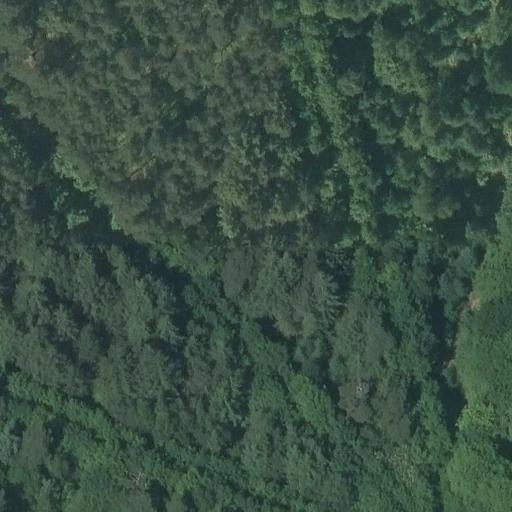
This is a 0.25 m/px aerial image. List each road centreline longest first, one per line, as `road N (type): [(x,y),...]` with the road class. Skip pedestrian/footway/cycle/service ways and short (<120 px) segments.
road 1 (track): [(0,100),(374,511)]
road 2 (track): [(435,511),(293,0)]
road 3 (track): [(228,511),(0,417)]
road 4 (track): [(511,367),(484,511)]
